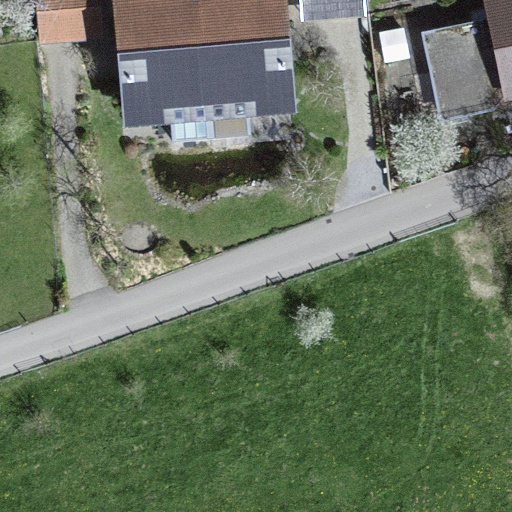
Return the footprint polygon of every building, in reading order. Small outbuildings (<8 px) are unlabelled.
[(101,0),(30,0),(34,44),(105,37),(101,0)] [(184,0),(127,5),(139,145),(212,139),(199,0),(184,0)] [(199,0),(212,139),(285,133),(273,0),(199,0)] [(369,0),(300,0),(303,17),(371,11),(369,0)] [(511,0),(477,0),(500,97),(511,94),(511,0)]
